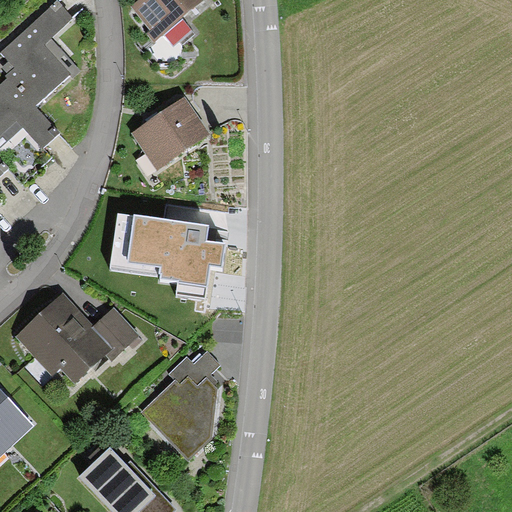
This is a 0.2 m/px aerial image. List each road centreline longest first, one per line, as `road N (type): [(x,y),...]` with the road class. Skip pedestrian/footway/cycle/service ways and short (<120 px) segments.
road 1 (residential): [(238,511),(260,286),(259,0)]
road 2 (residential): [(0,306),(44,264),(80,209),(100,123),(109,34),(102,0)]
road 3 (track): [(362,511),(511,413)]
